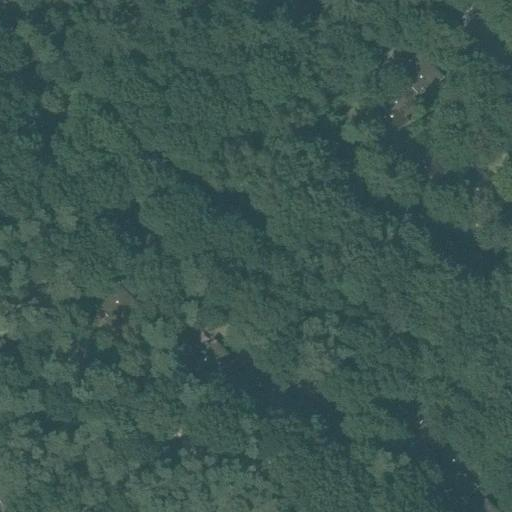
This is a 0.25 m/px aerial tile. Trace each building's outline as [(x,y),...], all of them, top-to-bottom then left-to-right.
[(0,0),(0,54),(10,44),(11,44),(18,37),(7,26),(18,15),(7,5),(2,0),(0,0)] [(278,0),(274,5),(291,24),(303,13),(313,24),(335,4),(330,0),(278,0)] [(403,90),(414,100),(418,96),(428,105),(439,95),(434,90),(440,84),(426,70),(430,67),(417,54),(421,51),(410,40),(392,58),(403,69),(392,80),(402,90),(403,90)] [(22,95),(19,98),(29,107),(34,102),(35,103),(47,90),(36,80),(46,68),(25,48),(20,53),(11,44),(10,44),(0,54),(4,59),(0,63),(0,66),(12,79),(9,83),(22,95)] [(403,90),(402,90),(393,99),(388,94),(368,115),(379,126),(368,137),(385,155),(396,144),(393,141),(406,128),(402,125),(416,111),(410,104),(414,100),(403,90)] [(55,123),(35,103),(34,102),(29,107),(19,98),(9,109),(13,113),(7,119),(21,133),(18,137),(31,149),(27,152),(38,163),(56,144),(45,134),(55,123)] [(396,144),(385,155),(395,164),(390,169),(411,190),(422,179),(433,190),(441,182),(440,181),(450,171),(440,161),(437,165),(424,152),(421,156),(407,142),(400,148),(396,144)] [(440,181),(441,182),(450,191),(445,196),(466,217),(477,206),(488,217),(495,209),(494,209),(505,198),(495,188),(491,192),(479,179),(475,183),(461,169),(455,175),(450,171),(440,181)] [(137,243),(148,232),(138,223),(143,218),(122,198),(112,209),(100,198),(83,217),(90,223),(93,227),(97,223),(110,236),(113,232),(128,246),(134,240),(137,243)] [(494,209),(495,209),(504,218),(499,223),(511,236),(511,199),(509,202),(505,198),(494,209)] [(125,283),(122,287),(132,297),(141,288),(146,293),(167,272),(156,261),(166,250),(148,232),(137,243),(141,247),(129,259),(132,263),(119,277),(125,283)] [(132,297),(122,287),(117,292),(107,282),(96,293),(101,297),(94,304),(109,317),(105,321),(119,333),(115,337),(119,340),(119,341),(125,347),(143,329),(132,318),(143,307),(132,297)] [(0,315),(2,317),(11,307),(1,298),(0,299),(0,315)] [(0,356),(1,356),(3,358),(13,348),(2,338),(0,341),(0,356)] [(230,384),(240,374),(231,365),(235,360),(214,339),(204,350),(193,340),(175,358),(186,369),(189,365),(198,374),(199,374),(202,377),(206,373),(220,387),(226,381),(230,384)] [(240,374),(230,384),(240,395),(244,391),(257,403),(260,400),(274,413),(280,407),(284,411),(294,400),(285,391),(290,386),(269,365),(258,376),(247,366),(240,374)] [(302,392),(294,400),(284,411),(295,421),(298,417),(311,430),(315,426),(329,440),(335,433),(340,437),(350,426),(340,417),(345,412),(323,391),(313,403),(302,392)] [(432,451),(443,440),(425,423),(414,434),(403,424),(383,445),(388,450),(378,460),(389,470),(393,466),(400,472),(413,458),(417,461),(430,448),(432,451)] [(443,440),(432,451),(437,455),(431,461),(445,475),(441,479),(454,492),(450,495),(460,504),(471,494),(472,494),(479,487),(468,476),(479,465),(458,445),(453,450),(443,440)] [(0,462),(4,466),(13,456),(3,447),(1,449),(0,448),(0,462)] [(0,501),(5,506),(14,496),(4,487),(2,489),(0,487),(0,501)] [(471,494),(460,504),(465,509),(461,511),(500,511),(486,498),(481,503),(472,494),(471,494)]
